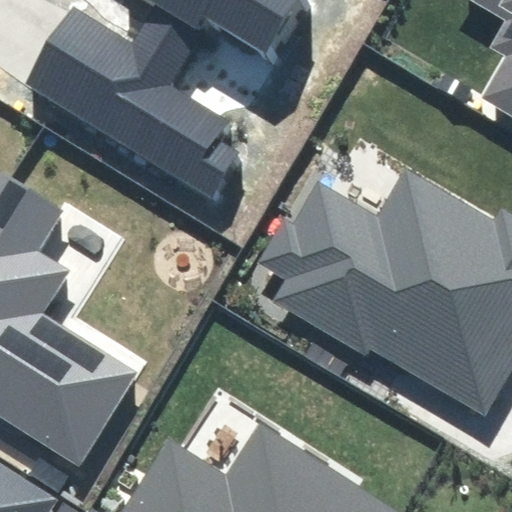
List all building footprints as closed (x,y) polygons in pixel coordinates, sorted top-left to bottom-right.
[(134,0),(151,10),(131,43),(73,8),(29,80),(212,191),(236,152),(216,140),(227,123),(168,87),(208,21),(271,59),(307,0),(134,0)] [(504,58),(482,96),(511,114),(511,0),(480,0),(506,15),(487,47),(504,58)] [(284,281),(273,300),(370,358),(374,352),(488,420),(511,381),(511,212),(498,204),(489,220),(405,170),(378,215),(321,181),(299,218),(286,210),(254,264),(284,281)] [(0,417),(74,464),(132,374),(45,319),(72,278),(35,254),(60,215),(2,178),(0,180),(0,417)] [(172,439),(125,511),(396,511),(259,425),(227,474),(172,439)] [(0,511),(47,511),(52,505),(0,470),(0,511)]
